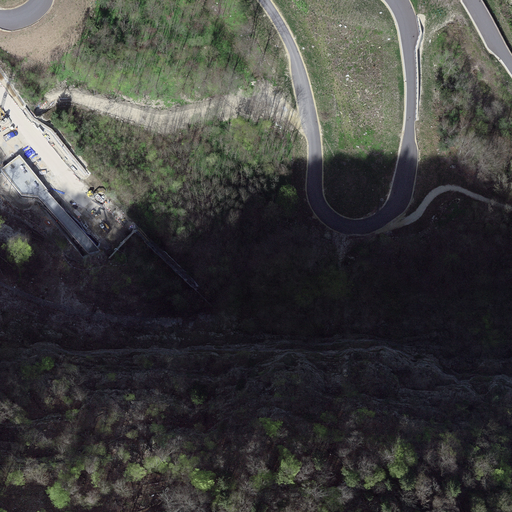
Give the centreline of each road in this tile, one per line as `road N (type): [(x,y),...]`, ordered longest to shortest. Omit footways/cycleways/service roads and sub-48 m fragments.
road 1 (primary): [(0,89),(57,168),(168,286),(325,403),(501,511)]
road 2 (unclassified): [(395,0),(411,77),(406,160),(392,212),(360,227),(323,211),(315,193),(300,71),(264,0)]
